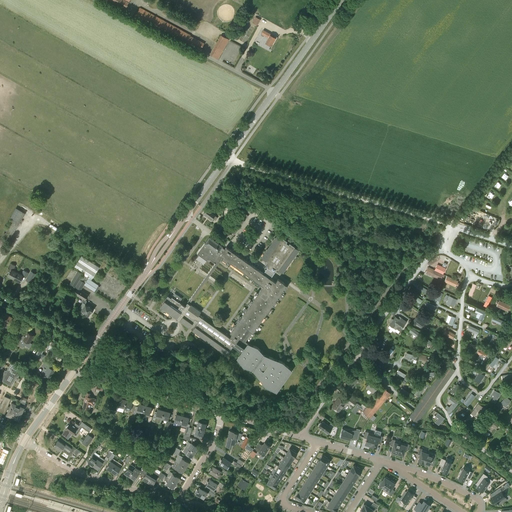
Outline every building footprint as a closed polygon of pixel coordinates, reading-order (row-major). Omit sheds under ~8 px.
[(108,0),(125,9),(129,0),(108,0)] [(140,7),(135,15),(187,42),(191,35),(140,7)] [(252,23),(257,25),(260,20),(255,17),(252,23)] [(261,34),(268,38),(265,43),(271,46),(275,38),(272,36),(273,35),(263,30),(261,34)] [(210,55),(218,59),(229,39),(221,35),(210,55)] [(201,50),(204,43),(199,41),(195,47),(201,50)] [(12,219),(19,223),(25,213),(16,208),(10,218),(12,219)] [(203,214),(209,218),(211,220),(212,219),(213,221),(216,217),(215,215),(207,209),(203,214)] [(230,231),(234,234),(247,216),(244,213),(230,231)] [(19,223),(12,219),(2,236),(9,240),(19,223)] [(180,302),(182,298),(174,293),(171,298),(168,295),(160,307),(176,318),(177,317),(178,318),(180,320),(179,320),(190,328),(193,323),(194,321),(195,322),(197,323),(192,330),(226,354),(233,346),(242,352),(237,358),(242,362),(241,363),(244,366),(248,368),(249,367),(257,373),(256,374),(259,377),(264,381),(263,382),(266,385),(277,391),(279,388),(278,387),(280,384),(281,385),(284,381),(282,380),(285,376),(287,377),(289,373),(288,372),(290,369),(288,366),(284,363),(282,362),(278,360),(277,361),(273,358),(269,357),(268,358),(260,352),(260,350),(258,347),(253,345),(253,347),(248,343),(245,342),(253,331),(254,333),(288,285),(278,278),(275,282),(270,278),(273,274),(275,272),(277,269),(283,273),(299,250),(291,244),(278,234),(261,257),(267,261),(265,264),(268,266),(267,267),(269,268),(267,270),(265,274),(228,248),(226,246),(224,249),(222,247),(222,246),(209,237),(205,244),(204,243),(197,254),(208,262),(210,259),(215,263),(205,278),(204,280),(185,306),(180,302)] [(87,277),(91,280),(100,267),(82,256),(75,267),(85,273),(88,275),(87,277)] [(8,275),(14,279),(17,272),(13,270),(15,266),(11,263),(8,268),(11,269),(8,275)] [(426,273),(440,280),(445,268),(436,264),(433,270),(428,268),(426,273)] [(22,275),(17,272),(14,279),(20,282),(23,276),(26,277),(29,273),(24,270),(22,275)] [(31,283),(36,274),(31,271),(26,280),(31,283)] [(91,280),(87,277),(88,275),(85,273),(83,275),(78,271),(70,284),(77,288),(74,293),(84,299),(82,302),(83,303),(83,302),(86,304),(87,301),(85,300),(89,295),(81,291),(85,284),(95,290),(98,285),(91,280)] [(444,281),(455,287),(458,281),(447,276),(444,281)] [(472,296),(476,284),(473,283),(468,294),(472,296)] [(420,285),(418,289),(426,293),(428,290),(420,285)] [(420,303),(422,300),(413,293),(410,296),(420,303)] [(457,300),(450,296),(446,304),(453,307),(457,300)] [(492,298),(489,297),(483,307),(487,308),(492,298)] [(497,304),(496,306),(508,311),(509,309),(510,310),(511,308),(510,307),(510,306),(499,300),(498,302),(497,301),(496,303),(497,304)] [(94,309),(86,304),(83,302),(83,303),(79,309),(81,311),(85,313),(89,316),(91,312),(94,309)] [(478,319),(482,321),(486,313),(476,308),(475,313),(477,314),(480,315),(478,319)] [(0,323),(7,327),(9,325),(13,318),(1,312),(0,314),(0,323)] [(447,324),(452,326),(455,317),(452,316),(451,316),(448,315),(446,322),(448,322),(447,324)] [(493,316),(491,320),(502,325),(504,321),(493,316)] [(397,328),(400,330),(406,321),(402,318),(401,319),(398,317),(398,318),(396,317),(393,320),(393,319),(392,319),(390,321),(391,322),(392,322),(390,325),(393,327),(394,326),(397,328)] [(419,319),(416,317),(412,322),(416,324),(421,327),(424,322),(427,324),(428,321),(426,319),(425,320),(420,317),(419,319)] [(477,334),(478,334),(480,330),(469,325),(467,329),(474,332),(472,336),(475,337),(477,334)] [(422,334),(411,327),(408,331),(419,338),(422,334)] [(443,333),(452,339),(455,334),(446,329),(443,333)] [(18,344),(23,347),(24,345),(30,348),(32,344),(30,342),(32,339),(31,339),(33,335),(32,335),(32,334),(31,333),(30,334),(27,332),(25,336),(22,335),(18,344)] [(503,343),(508,347),(511,341),(511,335),(509,333),(503,343)] [(422,344),(425,346),(427,343),(431,346),(434,343),(427,338),(422,344)] [(52,356),(60,360),(61,358),(62,358),(64,354),(59,352),(62,347),(52,342),(49,347),(53,349),(52,351),(54,352),(52,356)] [(5,353),(10,356),(14,349),(9,347),(5,353)] [(40,358),(42,354),(44,350),(40,348),(36,355),(40,358)] [(476,353),(483,357),(484,355),(486,356),(487,354),(486,353),(486,352),(479,348),(476,353)] [(495,356),(490,363),(493,365),(498,359),(495,356)] [(377,358),(374,362),(384,368),(386,364),(377,358)] [(43,375),(49,378),(49,377),(50,377),(54,369),(50,367),(51,364),(45,361),(42,366),(44,367),(41,372),(44,374),(43,375)] [(23,368),(11,362),(10,364),(12,364),(10,367),(20,373),(23,368)] [(418,423),(455,370),(447,364),(446,366),(432,385),(416,407),(414,410),(409,417),(418,423)] [(20,373),(10,367),(9,370),(7,369),(6,371),(17,377),(18,377),(20,373)] [(17,377),(6,371),(5,370),(4,372),(5,373),(4,376),(14,381),(17,377)] [(474,380),(479,383),(484,375),(479,372),(474,380)] [(14,381),(4,376),(2,379),(1,378),(0,379),(11,386),(14,381)] [(352,386),(357,379),(358,380),(353,376),(352,376),(353,376),(348,383),(347,383),(353,387),(352,386)] [(366,386),(373,393),(377,388),(369,382),(366,386)] [(421,382),(414,393),(418,395),(425,385),(421,382)] [(457,383),(451,391),(454,393),(460,386),(457,383)] [(399,390),(407,396),(410,393),(401,387),(399,390)] [(384,388),(374,400),(380,405),(391,393),(384,388)] [(492,401),(495,403),(500,394),(494,390),(492,393),(495,395),(493,398),(492,401)] [(83,407),(89,409),(91,404),(94,405),(96,399),(93,398),(89,397),(89,395),(90,395),(90,394),(90,393),(87,392),(86,396),(83,407)] [(463,403),(467,406),(474,397),(471,394),(463,403)] [(0,406),(0,411),(5,413),(7,409),(9,410),(7,415),(15,418),(15,419),(18,420),(19,419),(20,419),(21,416),(20,416),(24,408),(16,405),(16,404),(13,403),(12,403),(11,403),(10,406),(10,407),(8,406),(11,398),(5,396),(0,406)] [(500,402),(506,407),(511,400),(506,396),(500,402)] [(332,407),(339,412),(345,403),(347,404),(349,401),(344,397),(342,400),(339,398),(332,407)] [(458,403),(451,397),(448,401),(452,404),(449,408),(453,411),(458,403)] [(124,407),(126,400),(120,398),(119,402),(116,401),(112,411),(115,412),(117,407),(118,407),(118,406),(124,407)] [(133,401),(126,400),(124,407),(130,409),(133,401)] [(380,405),(374,400),(363,412),(370,418),(380,405)] [(145,405),(139,403),(137,411),(143,413),(145,405)] [(355,413),(360,405),(357,403),(351,411),(355,413)] [(471,413),(474,416),(479,408),(483,412),(486,409),(478,403),(471,413)] [(151,407),(145,405),(142,415),(149,417),(147,421),(150,422),(152,416),(149,416),(151,407)] [(466,411),(460,406),(454,413),(457,416),(461,412),(464,414),(466,411)] [(162,418),(164,410),(158,408),(157,412),(155,411),(152,420),(158,421),(157,422),(158,423),(160,423),(162,418)] [(162,418),(168,420),(170,412),(164,410),(162,418)] [(436,415),(442,421),(444,418),(438,413),(436,415)] [(180,426),(183,416),(176,414),(174,423),(173,424),(180,426)] [(186,426),(189,417),(183,416),(180,426),(186,428),(186,426)] [(487,422),(496,429),(500,424),(492,417),(487,422)] [(198,421),(197,427),(206,429),(206,428),(207,424),(206,424),(206,423),(206,422),(202,421),(202,422),(198,421)] [(330,434),(335,427),(330,423),(329,425),(323,421),(321,423),(320,423),(319,425),(319,426),(322,428),(322,429),(325,431),(326,431),(330,434)] [(66,429),(62,434),(66,437),(70,431),(76,436),(82,426),(75,422),(73,425),(70,423),(68,426),(67,426),(66,427),(66,428),(66,429)] [(82,427),(89,432),(92,427),(85,422),(82,427)] [(351,440),(353,433),(342,428),(340,437),(351,440)] [(481,431),(488,437),(490,434),(483,429),(481,431)] [(236,438),(240,439),(242,434),(238,433),(230,430),(229,436),(236,438)] [(369,432),(365,431),(363,437),(367,438),(365,444),(366,444),(366,445),(369,446),(370,445),(371,446),(374,435),(368,433),(369,432)] [(82,443),(87,446),(93,438),(88,434),(82,443)] [(379,436),(374,435),(371,446),(376,447),(378,441),(381,442),(383,436),(379,435),(379,436)] [(236,438),(229,436),(226,445),(231,447),(232,443),(235,444),(236,438)] [(401,441),(392,439),(390,445),(393,446),(392,452),(392,453),(396,454),(396,453),(397,453),(401,441)] [(58,440),(54,446),(61,451),(62,449),(64,447),(65,448),(63,451),(71,456),(73,453),(76,448),(73,446),(71,448),(66,444),(65,445),(58,440)] [(186,446),(195,452),(198,447),(199,448),(201,445),(196,442),(194,444),(192,443),(191,443),(188,442),(186,446)] [(263,445),(259,443),(255,449),(260,452),(259,453),(264,456),(266,452),(267,452),(269,449),(268,449),(270,445),(270,444),(268,443),(267,443),(265,442),(263,445)] [(406,444),(401,442),(397,453),(398,454),(402,455),(403,455),(405,449),(408,450),(410,444),(406,443),(406,444)] [(195,452),(186,446),(184,449),(187,451),(185,453),(192,457),(195,452)] [(93,466),(100,456),(100,455),(95,452),(97,450),(95,448),(91,453),(93,454),(93,455),(88,462),(91,464),(90,465),(93,466)] [(290,448),(287,453),(294,458),(297,453),(295,452),(296,451),(293,449),(292,450),(290,448)] [(423,449),(420,448),(417,454),(420,455),(418,460),(419,461),(423,463),(423,462),(424,462),(428,452),(423,450),(423,449)] [(437,454),(428,451),(428,452),(424,462),(425,463),(424,464),(428,465),(429,464),(429,465),(432,459),(434,460),(437,454)] [(111,471),(116,464),(118,461),(113,458),(115,455),(112,453),(109,458),(111,460),(106,467),(111,471)] [(287,453),(284,457),(291,462),(294,458),(287,453)] [(322,455),(319,460),(327,466),(330,461),(327,458),(328,458),(324,456),(322,455)] [(100,456),(93,466),(97,469),(98,468),(98,469),(105,459),(100,456)] [(283,456),(280,461),(281,461),(289,466),(291,462),(284,457),(283,456)] [(218,462),(227,468),(231,462),(223,457),(222,460),(221,459),(218,462)] [(189,462),(182,458),(179,463),(186,467),(189,462)] [(450,465),(451,462),(442,458),(439,464),(443,466),(441,470),(444,471),(443,472),(446,473),(447,472),(447,473),(449,469),(451,466),(450,465)] [(319,460),(316,465),(324,470),(327,466),(319,460)] [(186,467),(179,463),(176,461),(172,467),(176,469),(176,468),(183,472),(186,467)] [(281,461),(278,466),(286,470),(289,466),(281,461)] [(140,471),(143,472),(148,464),(146,462),(140,470),(136,467),(134,469),(129,476),(134,479),(140,471)] [(116,464),(111,471),(116,474),(121,467),(116,464)] [(143,478),(148,481),(152,475),(147,472),(151,466),(148,464),(143,472),(145,474),(143,478)] [(276,464),(274,469),(276,470),(283,475),(286,470),(278,466),(276,464)] [(316,465),(313,469),(321,475),(324,470),(316,465)] [(353,465),(350,470),(359,475),(362,470),(360,469),(360,468),(357,466),(357,467),(353,465)] [(470,468),(464,465),(462,470),(461,470),(459,473),(460,474),(458,478),(459,478),(458,478),(461,480),(461,479),(464,480),(466,476),(467,477),(470,478),(473,472),(470,471),(469,470),(470,468)] [(124,473),(129,476),(134,469),(129,466),(124,473)] [(208,471),(209,472),(219,478),(222,474),(219,473),(221,471),(213,466),(211,469),(210,468),(208,471)] [(313,469),(310,474),(318,479),(321,475),(313,469)] [(158,477),(160,478),(163,473),(160,472),(160,473),(155,470),(152,475),(148,481),(153,485),(158,477)] [(276,470),(273,474),(280,479),(283,475),(276,470)] [(350,470),(348,474),(356,480),(359,475),(350,470)] [(170,472),(167,477),(177,483),(180,478),(170,472)] [(163,473),(160,478),(163,480),(163,479),(165,480),(168,482),(167,484),(173,488),(177,483),(167,477),(165,476),(166,475),(163,473)] [(478,486),(477,487),(483,492),(488,485),(492,481),(487,477),(488,476),(483,473),(476,484),(478,486)] [(273,474),(270,479),(278,483),(280,479),(273,474)] [(310,474),(307,478),(315,484),(318,479),(310,474)] [(348,474),(345,479),(353,484),(356,480),(348,474)] [(386,477),(385,477),(381,483),(381,482),(379,485),(381,486),(381,487),(384,489),(390,480),(389,479),(390,479),(386,477)] [(307,478),(304,483),(313,488),(315,484),(307,478)] [(205,484),(214,490),(218,484),(210,479),(209,481),(207,481),(205,484)] [(242,479),(240,483),(243,484),(241,488),(244,490),(246,486),(249,483),(242,479)] [(270,479),(267,483),(275,488),(278,483),(270,479)] [(345,479),(342,483),(350,489),(353,484),(345,479)] [(391,480),(390,480),(384,489),(383,490),(391,495),(394,490),(392,488),(395,483),(394,483),(395,482),(391,480)] [(304,483),(301,487),(310,493),(313,488),(304,483)] [(342,483),(339,488),(347,493),(350,489),(342,483)] [(301,487),(298,492),(307,497),(310,493),(301,487)] [(196,493),(204,498),(207,492),(200,488),(198,490),(197,489),(195,493),(196,493)] [(339,488),(336,492),(344,498),(347,493),(339,488)] [(505,497),(501,491),(500,488),(492,493),(494,496),(491,497),(490,498),(491,499),(494,504),(497,503),(498,504),(498,503),(499,503),(498,502),(505,497)] [(405,491),(401,498),(402,499),(408,503),(405,507),(408,510),(415,499),(412,497),(414,494),(408,490),(406,492),(405,491)] [(298,492),(296,496),(304,502),(307,497),(298,492)] [(336,492),(333,497),(341,502),(344,498),(336,492)] [(333,497),(330,502),(338,507),(341,502),(333,497)] [(328,500),(325,505),(335,511),(338,507),(328,500)] [(417,511),(415,511),(426,511),(427,511),(426,511),(428,509),(431,505),(425,501),(423,500),(419,507),(417,505),(414,509),(417,511)]
